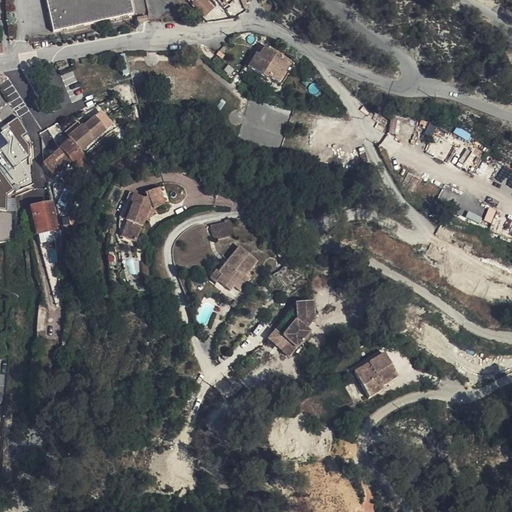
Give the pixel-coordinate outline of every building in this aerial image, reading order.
[(121,24),(116,0),(32,0),(40,40),(121,24)] [(223,5),(228,0),(207,0),(217,10),(223,5)] [(232,3),(229,0),(228,0),(223,5),(226,8),(232,3)] [(184,17),(195,29),(199,26),(196,23),(200,20),(189,8),(184,12),(186,15),(184,17)] [(134,24),(125,25),(127,32),(136,30),(134,24)] [(264,54),(262,58),(270,63),(272,59),(264,54)] [(245,62),(241,68),(236,76),(253,88),(255,85),(262,90),(265,92),(277,71),(252,56),(247,64),(245,62)] [(236,76),(241,68),(237,66),(232,74),(236,76)] [(281,73),(277,71),(265,92),(268,93),(281,73)] [(71,136),(57,148),(58,149),(70,160),(84,146),(78,139),(75,141),(71,136)] [(69,179),(79,169),(70,160),(58,149),(48,158),(60,169),(69,179)] [(43,184),(60,169),(48,158),(32,173),(43,184)] [(15,210),(16,198),(8,197),(7,209),(15,210)] [(132,207),(122,232),(116,247),(130,253),(139,229),(141,226),(143,222),(144,221),(148,220),(159,215),(153,199),(140,205),(141,209),(138,210),(132,207)] [(132,207),(122,203),(113,228),(122,232),(132,207)] [(19,219),(23,243),(39,240),(43,239),(38,214),(19,219)] [(210,231),(196,233),(199,248),(219,243),(216,226),(209,227),(210,231)] [(39,240),(23,243),(25,253),(41,249),(39,240)] [(209,279),(204,284),(215,295),(219,291),(226,297),(237,286),(233,282),(244,271),(227,254),(216,266),(207,276),(209,279)] [(200,287),(204,284),(209,279),(207,276),(216,266),(213,263),(195,282),(200,287)] [(279,308),(279,311),(279,328),(266,343),(272,349),(265,358),(272,364),(292,341),(287,336),(296,326),(295,307),(279,308)] [(279,328),(279,311),(250,345),(265,358),(272,349),(266,343),(279,328)] [(384,386),(370,364),(340,384),(356,408),(370,399),(368,396),(384,386)]
